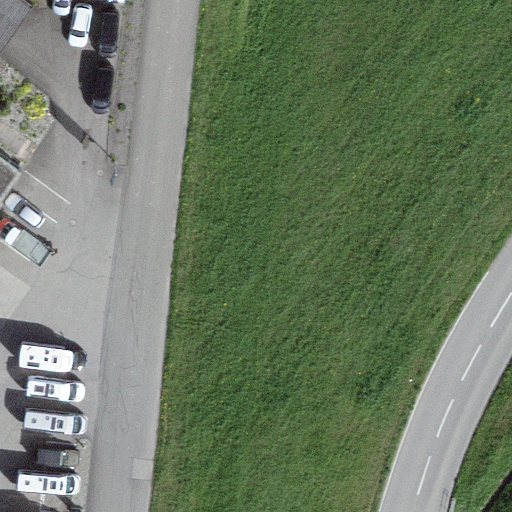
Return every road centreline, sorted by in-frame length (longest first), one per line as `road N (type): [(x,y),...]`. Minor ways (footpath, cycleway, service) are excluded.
road 1 (unclassified): [(123,511),(175,0)]
road 2 (tertiary): [(511,301),(442,420),(411,511)]
